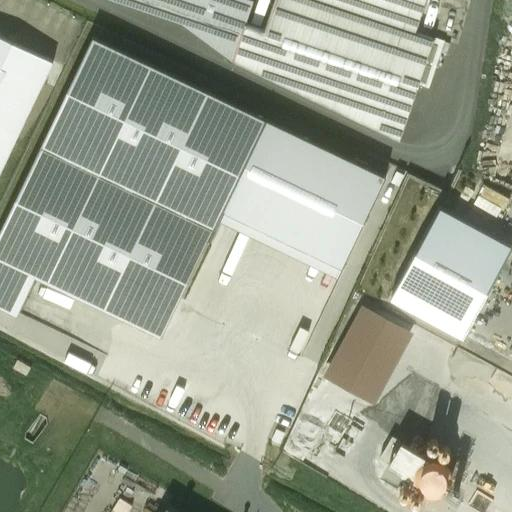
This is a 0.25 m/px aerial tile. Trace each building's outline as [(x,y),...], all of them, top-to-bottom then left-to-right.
[(115,0),(181,22),(232,60),(245,23),(253,0),(115,0)] [(273,0),(264,29),(245,23),(232,60),(400,140),(434,39),(415,33),(426,0),(273,0)] [(0,171),(53,61),(0,35),(0,171)] [(266,119),(93,37),(0,231),(0,305),(18,314),(37,276),(98,306),(125,318),(162,336),(266,119)] [(384,176),(271,121),(228,210),(341,265),(384,176)] [(511,245),(440,207),(392,297),(511,361),(511,245)] [(407,333),(364,309),(329,374),(372,398),(407,333)] [(351,420),(335,411),(326,427),(341,436),(351,420)] [(400,440),(392,435),(380,456),(388,461),(400,440)] [(421,452),(401,440),(387,464),(407,476),(421,452)] [(452,470),(422,453),(408,476),(438,494),(452,470)]
